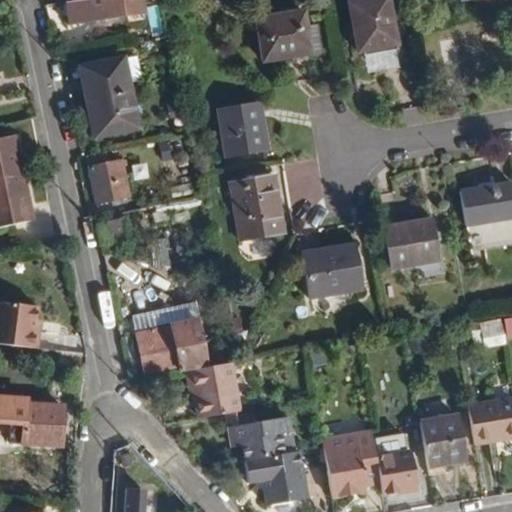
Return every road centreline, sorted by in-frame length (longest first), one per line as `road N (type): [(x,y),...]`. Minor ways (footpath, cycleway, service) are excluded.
road 1 (residential): [(112,400),(33,0)]
road 2 (residential): [(340,147),(511,121)]
road 3 (residential): [(222,511),(112,400)]
